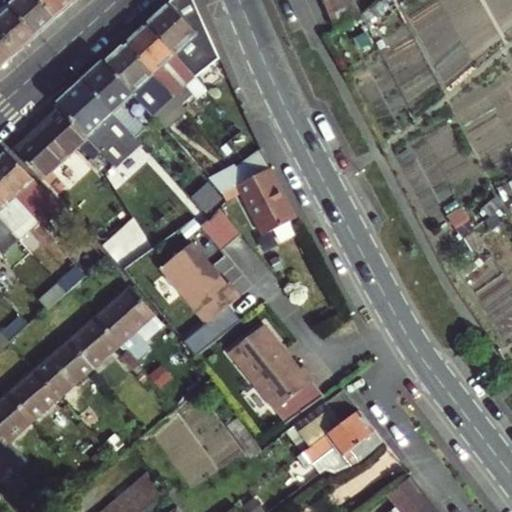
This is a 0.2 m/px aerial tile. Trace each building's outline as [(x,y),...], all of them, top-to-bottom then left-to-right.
[(0,0),(0,28),(21,51),(38,35),(6,0),(0,0)] [(57,18),(40,0),(6,0),(38,35),(57,18)] [(77,0),(40,0),(57,18),(77,0)] [(170,0),(146,22),(201,81),(210,92),(225,79),(200,32),(170,0)] [(324,0),(330,13),(356,2),(355,0),(324,0)] [(356,2),(330,13),(335,26),(358,16),(361,13),(356,2)] [(201,81),(146,22),(126,41),(173,93),(181,86),(188,93),(201,81)] [(0,63),(3,67),(21,51),(0,28),(0,63)] [(126,41),(106,59),(136,93),(154,112),(173,93),(126,41)] [(106,59),(85,78),(116,113),(124,123),(123,124),(127,128),(132,123),(140,132),(135,137),(156,159),(162,154),(155,147),(164,139),(150,124),(148,126),(137,114),(134,116),(124,104),(136,93),(106,59)] [(103,124),(116,113),(85,78),(58,103),(62,107),(103,152),(112,162),(115,165),(128,153),(111,134),(103,124)] [(154,112),(163,122),(183,104),(173,93),(154,112)] [(15,149),(43,181),(84,144),(96,158),(103,152),(62,107),(15,149)] [(124,123),(116,113),(103,124),(111,134),(123,124),(124,123)] [(0,155),(0,178),(34,215),(57,241),(76,225),(7,149),(0,155)] [(96,158),(94,160),(102,170),(112,162),(103,152),(96,158)] [(210,172),(223,187),(237,182),(272,172),(263,153),(237,163),(235,160),(210,172)] [(272,172),(237,182),(264,232),(299,221),(272,172)] [(0,216),(14,233),(34,215),(0,178),(0,216)] [(241,233),(217,205),(211,222),(203,228),(221,250),(225,247),(241,233)] [(0,216),(0,245),(14,233),(0,216)] [(194,244),(163,269),(208,323),(241,295),(231,282),(228,284),(194,244)] [(59,281),(41,297),(50,307),(68,292),(59,281)] [(121,344),(156,314),(133,286),(98,317),(121,344)] [(128,351),(132,348),(162,322),(156,314),(121,344),(128,351)] [(71,340),(94,367),(121,344),(98,317),(71,340)] [(266,325),(231,353),(278,412),(315,382),(304,368),(302,370),(266,325)] [(2,329),(0,330),(0,350),(11,340),(2,329)] [(94,367),(71,340),(37,370),(60,397),(94,367)] [(128,351),(140,365),(144,361),(132,348),(128,351)] [(136,368),(140,365),(128,351),(124,355),(136,368)] [(34,419),(60,397),(37,370),(11,393),(34,419)] [(324,437),(359,409),(346,392),(310,419),(324,437)] [(0,402),(0,448),(12,463),(21,454),(9,441),(34,419),(11,393),(0,402)] [(376,431),(359,409),(324,437),(302,454),(312,466),(335,449),(342,457),(376,431)] [(337,474),(383,440),(376,431),(342,457),(324,471),(337,474)] [(20,471),(12,463),(0,448),(0,475),(6,482),(20,471)] [(150,472),(140,480),(159,502),(169,494),(150,472)] [(402,505),(399,508),(402,511),(438,511),(421,490),(410,477),(391,491),(402,505)] [(140,480),(130,489),(148,511),(159,502),(140,480)] [(146,511),(148,511),(130,489),(119,498),(130,511),(146,511)] [(110,506),(114,511),(130,511),(119,498),(110,506)]
